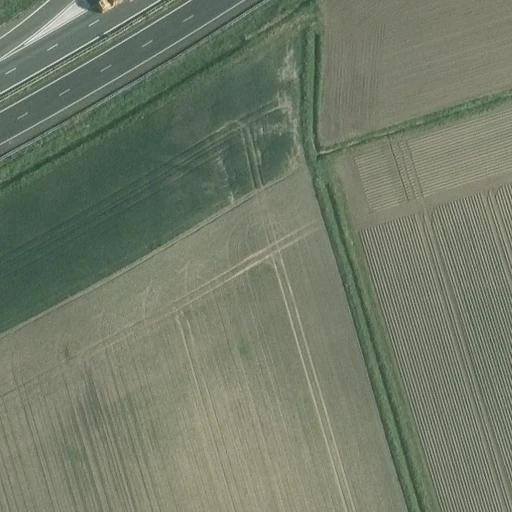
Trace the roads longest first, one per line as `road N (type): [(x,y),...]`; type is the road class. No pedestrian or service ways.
road 1 (tertiary): [(0,262),(254,117),(436,0)]
road 2 (motorway): [(0,128),(219,0)]
road 3 (motorway): [(131,0),(0,78)]
